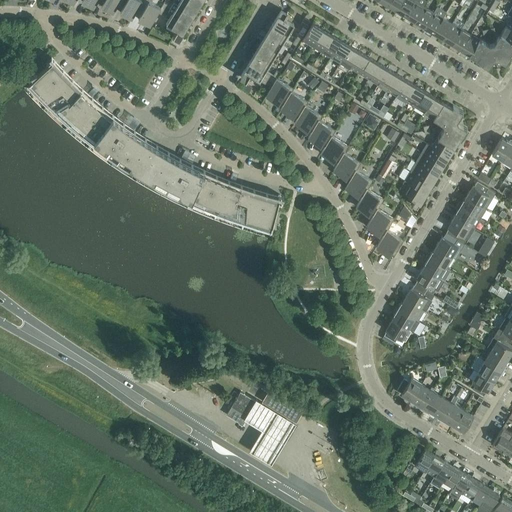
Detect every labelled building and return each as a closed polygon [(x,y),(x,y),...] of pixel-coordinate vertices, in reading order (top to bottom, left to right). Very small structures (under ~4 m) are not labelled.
[(97,0),(97,1),(102,4),(101,6),(113,13),(116,7),(120,0),(97,0)] [(141,0),(120,0),(116,7),(121,10),(120,12),(131,19),(134,14),(142,0),(141,0)] [(161,7),(148,0),(141,0),(142,0),(134,14),(140,17),(139,18),(150,25),(158,12),(161,7)] [(180,0),(178,5),(194,14),(199,5),(191,0),(180,0)] [(390,0),(387,5),(397,10),(402,0),(390,0)] [(415,0),(402,0),(397,10),(406,16),(415,0)] [(425,0),(415,0),(406,16),(415,22),(424,6),(428,1),(425,0)] [(178,5),(174,2),(168,12),(172,14),(188,23),(194,14),(178,5)] [(424,6),(415,22),(424,27),(434,12),(424,6)] [(437,7),(434,12),(424,27),(434,33),(443,17),(446,12),(437,7)] [(287,13),(281,9),(272,24),(288,34),(294,24),(284,18),(287,13)] [(174,35),(179,38),(188,23),(172,14),(166,23),(177,30),(174,35)] [(443,17),(434,33),(443,38),(452,23),(443,17)] [(304,18),(301,24),(306,28),(310,21),(304,18)] [(313,23),(303,39),(313,45),(322,29),(313,23)] [(452,23),(443,38),(452,44),(461,29),(452,23)] [(288,34),(272,24),(267,33),(283,43),(288,34)] [(511,28),(506,25),(501,34),(501,35),(511,41),(511,28)] [(322,29),(313,45),(322,50),(332,34),(322,29)] [(461,29),(452,44),(461,50),(471,34),(461,29)] [(283,43),(267,33),(261,42),(277,52),(283,43)] [(332,34),(322,50),(331,56),(341,40),(332,34)] [(480,40),(479,39),(471,34),(461,50),(470,55),(480,40)] [(480,38),(479,39),(480,40),(470,55),(480,61),(479,62),(489,67),(493,60),(498,59),(506,63),(511,53),(511,50),(511,41),(501,35),(501,34),(500,34),(494,43),(490,44),(480,38)] [(341,40),(331,56),(340,62),(350,45),(341,40)] [(277,52),(261,42),(255,51),(271,61),(277,52)] [(350,45),(340,62),(350,67),(359,51),(350,45)] [(271,61),(255,51),(250,61),(266,71),(271,61)] [(359,51),(350,67),(359,73),(369,57),(359,51)] [(303,60),(294,54),(292,58),(301,63),(303,60)] [(282,204),(284,197),(241,184),(233,180),(187,159),(168,150),(131,124),(102,105),(96,99),(90,94),(52,56),(46,61),(49,64),(22,88),(33,99),(43,109),(54,119),(64,129),(75,139),(87,148),(99,157),(111,165),(123,173),(135,181),(148,188),(160,195),(173,202),(187,208),(200,214),(214,220),(227,225),(241,229),(255,234),(269,237),(273,224),(276,224),(276,218),(274,218),(278,203),(282,204)] [(369,57),(359,73),(368,78),(378,62),(369,57)] [(241,75),(250,81),(253,76),(265,83),(268,79),(271,74),(266,71),(250,61),(241,75)] [(290,61),(286,67),(291,70),(295,64),(290,61)] [(378,62),(368,78),(378,84),(387,68),(378,62)] [(387,68),(378,84),(387,90),(397,74),(387,68)] [(271,74),(268,79),(274,82),(277,78),(273,75),(271,74)] [(397,74),(387,90),(396,95),(406,79),(397,74)] [(313,86),(319,81),(315,76),(309,82),(313,86)] [(277,78),(274,82),(266,95),(277,102),(278,101),(283,104),(291,91),(292,91),(294,88),(277,78)] [(406,79),(396,95),(405,101),(415,85),(406,79)] [(322,80),(317,88),(324,92),(328,84),(322,80)] [(415,85),(405,101),(415,106),(424,90),(415,85)] [(340,101),(345,94),(338,90),(334,98),(340,101)] [(424,90),(415,106),(424,112),(434,96),(424,90)] [(308,101),(292,91),(291,91),(283,104),(281,109),(292,115),(293,114),(298,117),(305,105),(306,105),(308,101)] [(434,96),(424,112),(433,118),(443,102),(434,96)] [(358,105),(353,101),(348,109),(354,112),(358,105)] [(461,139),(468,128),(460,124),(459,119),(463,111),(453,105),(452,107),(443,102),(433,118),(443,124),(444,127),(438,137),(454,146),(459,137),(461,139)] [(319,120),(322,115),(306,105),(305,105),(298,117),(295,123),(306,129),(307,128),(312,131),(319,119),(319,120)] [(371,117),(366,125),(374,129),(379,122),(371,117)] [(320,142),(325,145),(332,135),(336,130),(319,120),(319,119),(312,131),(308,137),(319,144),(320,142)] [(392,127),(387,136),(395,141),(400,132),(392,127)] [(349,145),(332,135),(325,145),(321,153),(332,160),(333,158),(338,161),(344,152),(345,152),(349,145)] [(454,146),(438,137),(432,146),(448,156),(454,146)] [(509,141),(502,137),(492,153),(501,159),(499,161),(501,162),(511,144),(511,139),(511,138),(509,141)] [(448,156),(432,146),(428,143),(422,153),(443,165),(448,156)] [(511,144),(501,162),(503,163),(504,161),(511,165),(511,144)] [(361,162),(345,152),(344,152),(338,161),(333,170),(345,176),(346,175),(351,178),(356,169),(357,170),(361,162)] [(443,165),(422,153),(417,162),(437,174),(443,165)] [(394,161),(389,158),(384,167),(389,170),(394,161)] [(437,174),(417,162),(411,171),(432,183),(437,174)] [(384,167),(380,174),(385,177),(389,170),(384,167)] [(373,180),(357,170),(356,169),(351,178),(345,187),(357,194),(358,192),(363,195),(367,188),(368,188),(373,180)] [(432,183),(411,171),(406,180),(410,183),(426,193),(432,183)] [(488,184),(491,178),(481,172),(477,177),(488,184)] [(376,179),(383,183),(386,178),(379,174),(376,179)] [(491,178),(488,184),(493,187),(496,181),(491,178)] [(477,180),(474,185),(473,185),(467,195),(487,208),(496,192),(477,180)] [(412,204),(417,207),(426,193),(410,183),(404,193),(414,199),(411,204),(412,205),(412,204)] [(506,186),(502,192),(508,196),(511,190),(506,186)] [(384,198),(368,188),(367,188),(363,195),(356,206),(368,213),(369,211),(374,214),(378,208),(384,198)] [(460,200),(458,204),(460,205),(481,218),(487,208),(467,195),(463,202),(460,200)] [(458,209),(454,216),(475,228),(481,218),(460,205),(458,204),(455,207),(458,209)] [(405,205),(400,213),(409,219),(412,213),(405,205)] [(395,218),(378,208),(374,214),(367,226),(378,232),(379,231),(384,234),(387,229),(388,229),(395,218)] [(448,226),(449,227),(447,232),(466,244),(475,228),(454,216),(448,226)] [(393,257),(404,239),(388,229),(387,229),(384,234),(376,247),(388,254),(389,252),(394,255),(393,257)] [(447,232),(443,236),(442,236),(435,247),(452,256),(456,259),(466,244),(447,232)] [(429,252),(427,255),(429,257),(448,268),(449,266),(447,265),(452,256),(435,247),(431,253),(429,252)] [(427,260),(423,267),(439,277),(445,280),(451,270),(448,268),(429,257),(427,255),(424,258),(427,260)] [(477,263),(474,268),(479,271),(482,266),(477,263)] [(439,277),(423,267),(417,278),(418,278),(416,284),(426,290),(429,285),(438,291),(445,280),(439,277)] [(416,284),(412,288),(411,287),(404,298),(425,310),(427,311),(433,301),(432,300),(435,295),(416,284)] [(462,284),(460,289),(466,292),(469,288),(462,284)] [(446,294),(443,300),(449,303),(452,298),(446,294)] [(425,310),(404,298),(400,305),(398,303),(396,307),(398,308),(415,318),(419,321),(425,310)] [(396,311),(392,318),(408,328),(415,318),(398,308),(396,307),(393,310),(396,311)] [(479,322),(484,315),(477,311),(473,318),(479,322)] [(511,320),(509,319),(506,317),(499,328),(503,330),(500,335),(511,341),(511,320)] [(387,330),(384,335),(394,341),(402,345),(411,330),(408,328),(392,318),(386,329),(387,330)] [(473,318),(470,323),(476,327),(479,322),(473,318)] [(511,341),(500,335),(496,332),(487,348),(491,350),(507,360),(511,351),(511,341)] [(384,335),(382,338),(392,344),(394,341),(384,335)] [(484,357),(482,359),(501,370),(503,372),(505,368),(503,367),(507,360),(491,350),(486,358),(484,357)] [(483,362),(478,371),(495,380),(499,374),(501,375),(503,372),(501,370),(482,359),(481,361),(483,362)] [(472,381),(476,383),(473,388),(484,395),(487,391),(488,391),(495,380),(478,371),(472,381)] [(411,377),(409,381),(404,378),(397,389),(402,392),(401,393),(412,400),(422,384),(411,377)] [(422,384),(412,400),(419,404),(417,407),(421,408),(422,406),(433,388),(432,386),(430,389),(422,384)] [(434,391),(435,389),(433,388),(422,406),(421,408),(424,411),(426,408),(433,412),(442,396),(434,391)] [(302,411),(303,410),(269,389),(268,390),(265,395),(262,400),(296,421),(299,416),(302,411)] [(256,400),(240,391),(227,413),(242,422),(256,400)] [(439,416),(438,419),(441,421),(443,418),(454,400),(456,396),(454,395),(451,401),(442,396),(433,412),(439,416)] [(463,408),(455,403),(458,397),(456,396),(454,400),(443,418),(441,421),(445,423),(447,421),(453,425),(463,408)] [(296,422),(256,398),(243,418),(261,429),(248,449),(271,462),(296,422)] [(464,431),(474,415),(463,408),(453,425),(464,431)] [(511,432),(503,427),(492,444),(502,450),(503,449),(502,449),(511,433),(511,432)] [(511,433),(502,449),(503,449),(511,454),(511,453),(511,433)] [(425,470),(425,469),(435,454),(425,448),(415,464),(425,470)] [(425,469),(425,470),(434,475),(444,459),(435,454),(425,469)] [(444,459),(434,475),(431,480),(441,486),(444,481),(453,465),(444,459)] [(414,466),(409,463),(405,470),(410,473),(414,466)] [(453,465),(444,481),(453,486),(462,471),(453,465)] [(462,471),(453,486),(450,492),(459,497),(462,492),(471,476),(462,471)] [(471,476),(462,492),(471,497),(481,482),(471,476)] [(398,482),(394,489),(400,493),(405,486),(398,482)] [(481,482),(471,497),(480,503),(490,487),(481,482)] [(482,511),(488,511),(500,493),(490,487),(480,503),(477,509),(482,511)] [(492,511),(494,511),(504,511),(511,501),(502,495),(492,511)]
